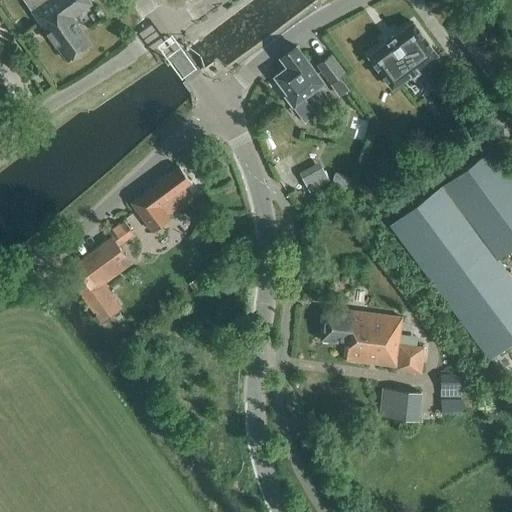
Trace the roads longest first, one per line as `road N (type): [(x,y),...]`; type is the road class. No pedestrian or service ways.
road 1 (tertiary): [(278,511),(253,404),(267,241),(249,160),(216,104)]
road 2 (unclassified): [(0,279),(85,229),(216,104)]
road 3 (unclassified): [(0,136),(160,32)]
road 4 (unclassified): [(216,104),(317,18),(355,0)]
